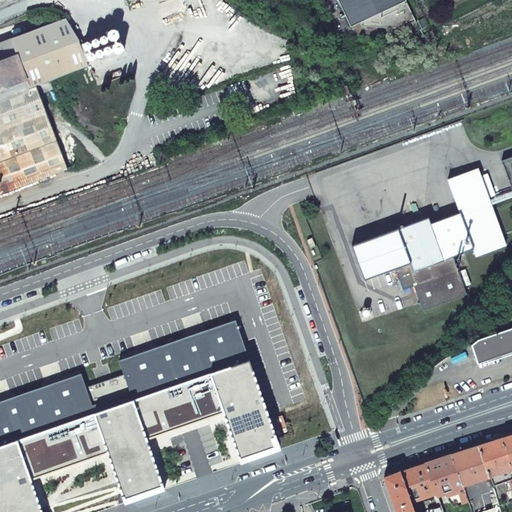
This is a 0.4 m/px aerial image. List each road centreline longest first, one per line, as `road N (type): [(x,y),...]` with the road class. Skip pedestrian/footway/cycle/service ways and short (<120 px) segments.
road 1 (residential): [(359,455),(305,274),(281,237),(265,228),(242,220),(193,226),(0,295)]
road 2 (unknown): [(308,187),(378,294),(392,300),(435,290)]
road 3 (secondary): [(359,455),(198,511)]
road 4 (secondary): [(511,404),(359,455)]
